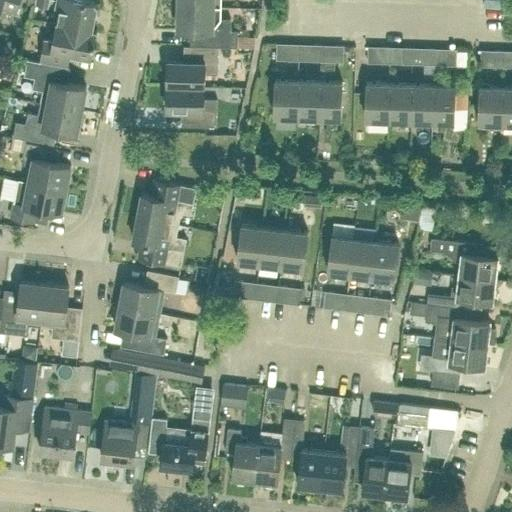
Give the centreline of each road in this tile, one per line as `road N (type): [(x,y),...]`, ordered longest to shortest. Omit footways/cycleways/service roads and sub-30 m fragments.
road 1 (residential): [(0,239),(73,248),(95,227),(141,0)]
road 2 (unclassified): [(226,354),(351,365),(367,385),(503,403)]
road 3 (residential): [(298,14),(472,20),(495,37),(511,38)]
road 4 (residential): [(203,511),(0,488)]
